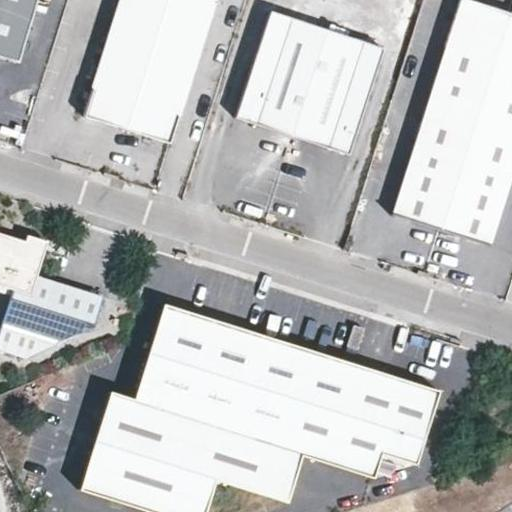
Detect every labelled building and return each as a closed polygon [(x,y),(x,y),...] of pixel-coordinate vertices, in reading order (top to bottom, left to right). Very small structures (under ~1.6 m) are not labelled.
[(0,0),(0,61),(22,69),(43,0),(0,0)] [(123,0),(85,122),(172,149),(218,0),(123,0)] [(511,155),(511,17),(459,1),(393,210),(486,239),(511,155)] [(237,123),(350,160),(385,53),(271,16),(237,123)] [(0,236),(0,288),(16,293),(0,346),(0,351),(29,360),(96,327),(104,300),(38,279),(47,250),(0,236)] [(435,390),(159,305),(129,400),(105,393),(75,491),(142,511),(200,511),(210,481),(283,503),(297,456),(369,478),(377,454),(412,464),(435,390)]
